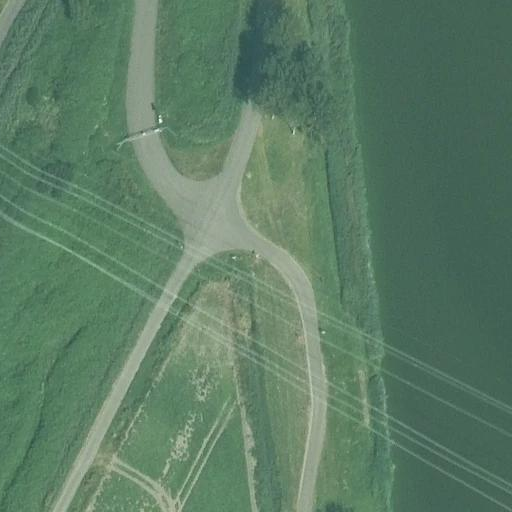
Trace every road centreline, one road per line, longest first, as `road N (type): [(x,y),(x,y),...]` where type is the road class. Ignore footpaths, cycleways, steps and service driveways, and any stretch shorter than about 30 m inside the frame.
road 1 (unclassified): [(310,511),(318,382),(303,280),(211,228)]
road 2 (unclassified): [(61,511),(211,228)]
road 3 (unclassified): [(211,228),(259,96),(262,0)]
